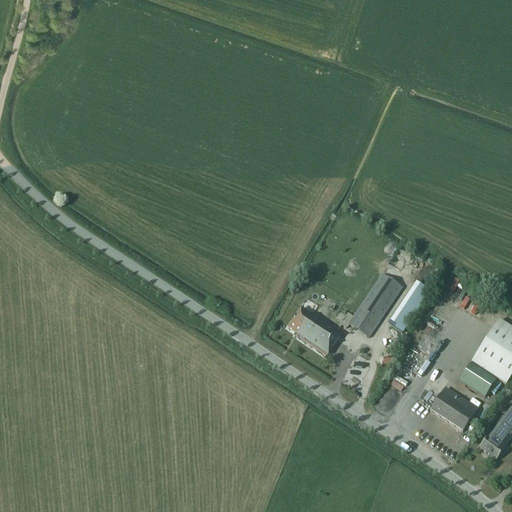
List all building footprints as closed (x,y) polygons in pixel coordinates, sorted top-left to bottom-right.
[(348,325),(368,339),(401,289),(381,275),(352,318),(347,314),(340,325),(346,329),(348,325)] [(394,328),(407,335),(433,291),(420,284),(394,328)] [(473,300),(467,310),(477,317),(483,307),(473,300)] [(312,314),(311,316),(301,310),(287,329),(298,336),(296,338),(326,357),(342,334),(312,314)] [(471,364),(505,386),(511,375),(511,330),(498,322),(471,364)] [(470,365),(458,383),(484,400),(496,382),(470,365)] [(393,386),(404,392),(409,384),(397,378),(393,386)] [(445,390),(430,412),(462,433),(477,411),(445,390)] [(506,403),(511,394),(505,390),(500,399),(506,403)] [(511,407),(494,431),(488,439),(487,438),(479,449),(495,462),(503,451),(502,450),(511,437),(511,407)]
